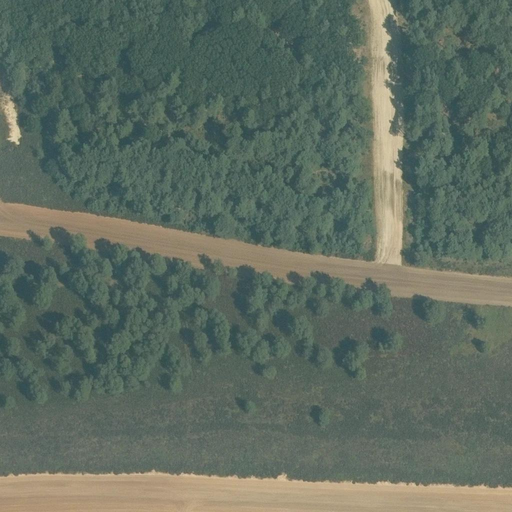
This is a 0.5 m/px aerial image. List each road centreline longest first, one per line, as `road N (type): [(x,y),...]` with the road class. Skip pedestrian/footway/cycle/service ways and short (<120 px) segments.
road 1 (track): [(0,218),(511,295)]
road 2 (track): [(0,497),(511,507)]
road 3 (track): [(387,277),(378,0)]
